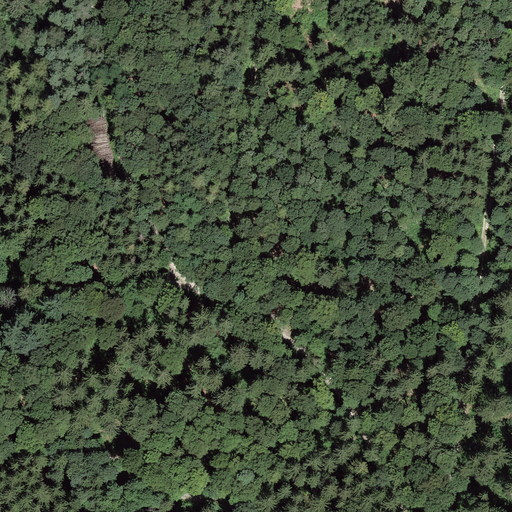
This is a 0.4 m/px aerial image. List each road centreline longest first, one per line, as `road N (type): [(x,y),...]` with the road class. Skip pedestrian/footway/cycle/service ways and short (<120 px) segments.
road 1 (track): [(448,511),(511,43)]
road 2 (track): [(292,343),(244,277),(231,238),(265,0)]
road 3 (track): [(403,511),(342,393),(292,343),(191,283)]
road 4 (track): [(91,0),(131,186),(191,283)]
road 5 (track): [(0,469),(87,452),(115,456),(161,487),(248,511)]
road 6 (track): [(191,283),(0,295)]
